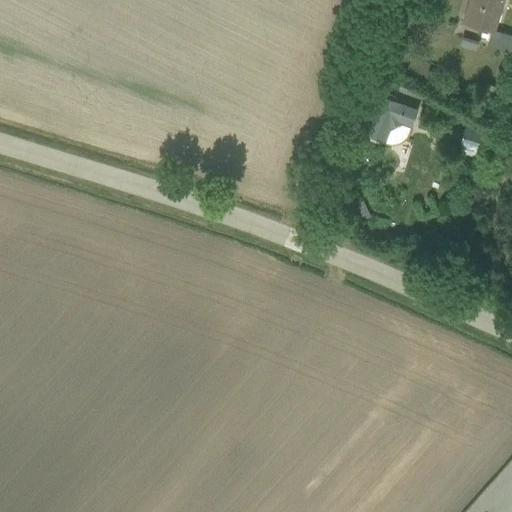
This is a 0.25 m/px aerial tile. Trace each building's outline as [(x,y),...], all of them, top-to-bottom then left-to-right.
[(488,31),(493,33),(494,30),(504,0),(467,0),(460,22),(488,31)] [(493,33),(488,31),(486,38),(494,40),(488,58),(502,62),(510,36),(494,30),(493,33)] [(368,67),(384,73),(397,38),(381,32),(368,67)] [(402,77),(427,87),(434,72),(427,68),(429,63),(411,56),(402,77)] [(483,107),(493,110),(500,89),(490,85),(483,107)] [(411,128),(417,109),(379,96),(365,136),(388,144),(395,144),(399,142),(403,138),(406,135),(409,127),(411,128)] [(421,112),(439,120),(445,106),(427,98),(421,112)] [(456,152),(479,159),(489,125),(481,123),(480,127),(465,122),(456,152)]
